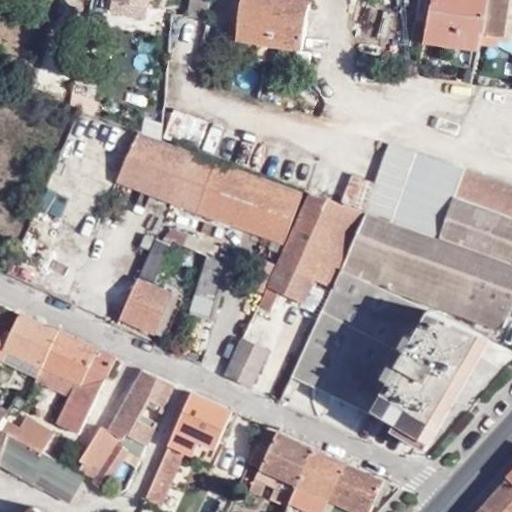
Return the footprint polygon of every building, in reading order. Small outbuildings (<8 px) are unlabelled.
[(149,0),(115,0),(113,10),(146,17),(149,2),(149,0)] [(190,0),(189,14),(209,17),(211,0),(190,0)] [(314,0),(246,0),(240,37),(304,50),(314,0)] [(485,35),(492,0),(435,0),(429,26),(483,35),(483,34),(485,35)] [(511,0),(492,0),(485,35),(511,38),(511,0)] [(107,18),(91,13),(90,14),(86,34),(102,38),(107,18)] [(483,35),(429,26),(426,38),(481,47),(483,34),(483,35)] [(97,52),(83,48),(79,67),(93,70),(97,52)] [(96,100),(73,91),(71,103),(83,108),(92,111),(96,100)] [(167,139),(201,149),(209,120),(175,110),(167,139)] [(284,240),(302,193),(140,132),(120,178),(284,240)] [(441,239),(457,196),(467,171),(397,145),(371,213),(441,239)] [(511,216),(511,186),(467,171),(457,196),(511,216)] [(368,205),(374,182),(354,177),(348,199),(368,205)] [(343,268),(369,212),(313,191),(263,300),(275,304),(283,287),(301,295),(308,282),(332,293),(343,268)] [(511,310),(511,216),(457,196),(441,239),(371,213),(369,212),(343,268),(500,326),(507,323),(511,310)] [(167,238),(204,255),(204,254),(216,257),(218,251),(220,252),(220,249),(172,228),(167,238)] [(154,273),(167,244),(159,240),(145,269),(154,273)] [(204,254),(204,255),(204,256),(190,310),(211,315),(227,253),(220,252),(218,251),(216,257),(204,254)] [(263,292),(274,264),(258,259),(247,285),(263,292)] [(343,268),(332,293),(318,324),(295,375),(362,407),(366,401),(428,438),(438,422),(486,332),(343,268)] [(158,335),(175,297),(140,281),(124,319),(158,335)] [(332,293),(308,282),(301,295),(293,313),(318,324),(332,293)] [(52,348),(61,330),(23,313),(13,335),(7,332),(0,342),(0,357),(4,360),(9,351),(45,366),(52,348)] [(89,343),(61,330),(52,348),(45,366),(38,380),(74,397),(61,423),(84,433),(101,398),(122,358),(89,343)] [(273,346),(248,334),(236,361),(230,374),(255,385),(273,346)] [(107,489),(136,447),(128,441),(130,437),(133,432),(151,443),(160,422),(142,414),(147,404),(165,412),(178,384),(145,369),(112,428),(125,435),(103,469),(95,480),(107,489)] [(310,413),(317,390),(300,384),(293,407),(310,413)] [(221,447),(237,411),(197,392),(180,429),(221,447)] [(338,418),(357,427),(364,414),(345,404),(338,418)] [(14,422),(7,433),(10,434),(46,454),(58,433),(30,418),(24,428),(14,422)] [(85,460),(90,462),(103,469),(125,435),(112,428),(107,425),(85,460)] [(311,466),(319,448),(273,427),(268,438),(257,463),(266,467),(256,490),(267,495),(272,484),(279,488),(274,499),(292,507),(295,501),(311,466)] [(0,461),(2,458),(10,434),(7,433),(2,430),(0,429),(0,461)] [(180,429),(174,442),(188,448),(215,460),(221,447),(180,429)] [(146,453),(151,443),(133,432),(130,437),(128,441),(136,447),(146,453)] [(0,463),(71,502),(85,475),(82,473),(46,454),(10,434),(2,458),(0,461),(0,463)] [(174,442),(169,452),(183,459),(188,448),(174,442)] [(303,506),(318,511),(328,511),(351,463),(319,448),(311,466),(295,501),(303,506)] [(183,459),(169,452),(152,488),(165,495),(183,459)] [(85,475),(95,480),(103,469),(90,462),(82,473),(85,475)] [(373,511),(390,480),(351,463),(328,511),(373,511)] [(511,511),(511,484),(509,481),(484,509),(487,511),(511,511)] [(51,511),(41,501),(30,511),(51,511)] [(300,511),(303,506),(295,501),(292,507),(289,511),(300,511)]
